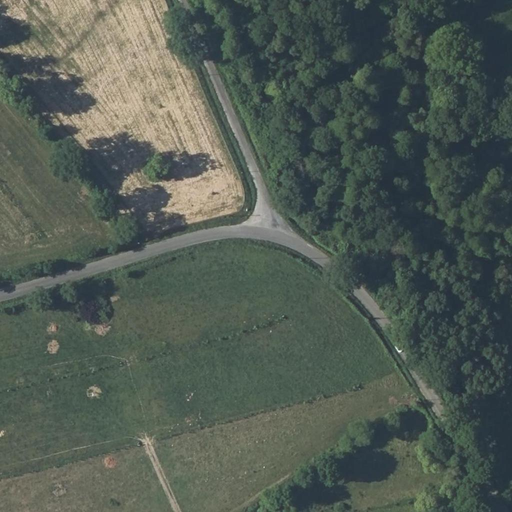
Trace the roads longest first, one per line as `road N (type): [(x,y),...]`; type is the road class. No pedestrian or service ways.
road 1 (unclassified): [(508,511),(373,305),(328,261),(275,236)]
road 2 (unclassified): [(275,236),(189,239),(0,294)]
road 3 (unclassified): [(183,0),(275,236)]
